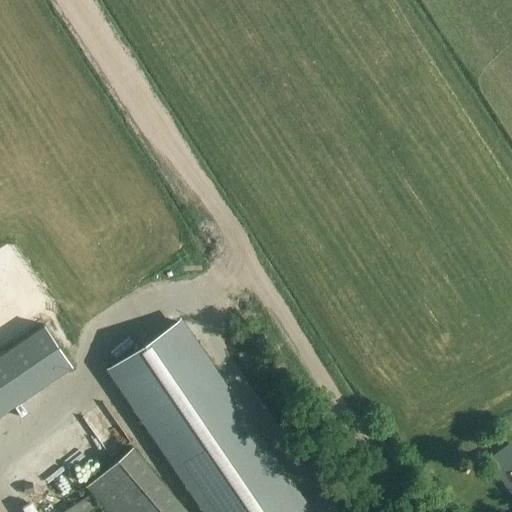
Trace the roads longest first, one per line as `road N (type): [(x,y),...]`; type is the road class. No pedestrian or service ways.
road 1 (track): [(75,0),(404,511)]
road 2 (unknown): [(246,264),(216,289),(131,306),(101,332),(74,399),(0,457)]
road 3 (unknown): [(336,511),(328,480),(201,291)]
